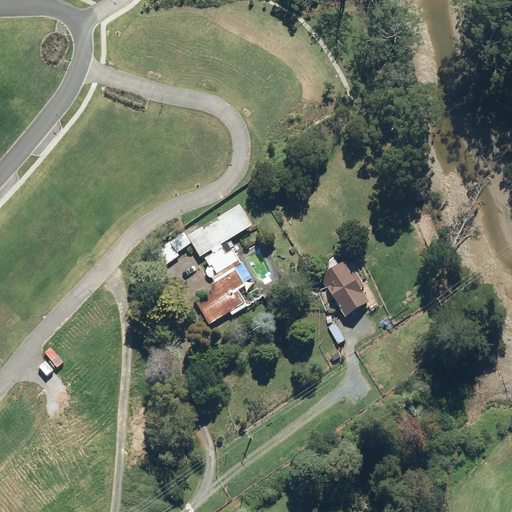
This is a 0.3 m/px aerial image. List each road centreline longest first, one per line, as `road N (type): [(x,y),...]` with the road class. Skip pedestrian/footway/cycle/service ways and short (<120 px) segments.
road 1 (residential): [(77,66),(210,98),(235,117),(241,146),(221,182),(135,231),(25,355)]
road 2 (track): [(114,511),(128,325),(108,261)]
road 3 (residential): [(0,173),(77,66)]
